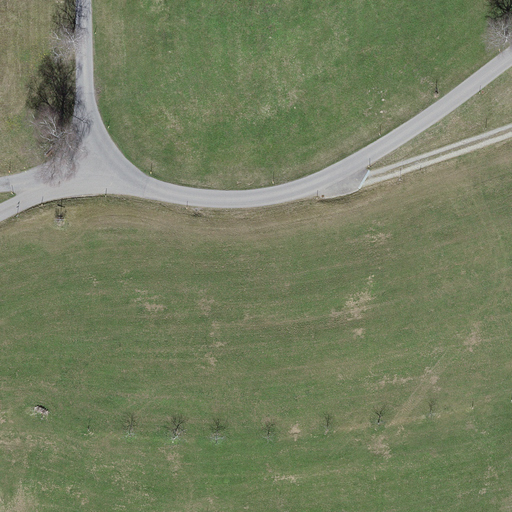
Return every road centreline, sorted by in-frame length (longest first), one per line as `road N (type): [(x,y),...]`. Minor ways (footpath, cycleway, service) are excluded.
road 1 (residential): [(96,162),(147,189),(230,203),(293,193),(407,139),(511,64)]
road 2 (track): [(344,174),(511,126)]
road 3 (unclassified): [(96,162),(83,0)]
